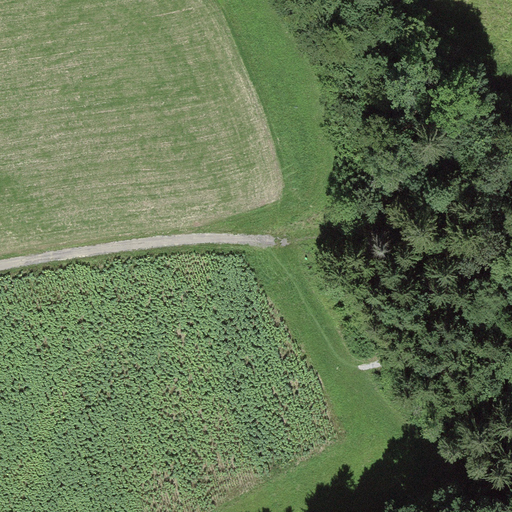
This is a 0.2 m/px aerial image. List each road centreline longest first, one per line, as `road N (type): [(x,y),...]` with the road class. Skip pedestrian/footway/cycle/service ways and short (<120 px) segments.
road 1 (track): [(270,238),(353,233),(371,223),(397,174),(429,0)]
road 2 (track): [(0,264),(186,239),(270,238)]
road 3 (track): [(270,238),(357,372)]
